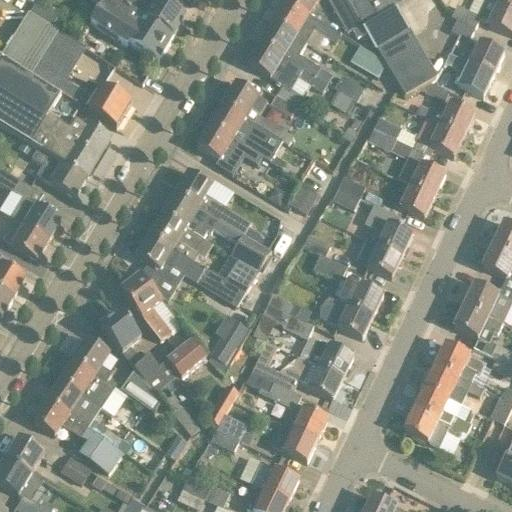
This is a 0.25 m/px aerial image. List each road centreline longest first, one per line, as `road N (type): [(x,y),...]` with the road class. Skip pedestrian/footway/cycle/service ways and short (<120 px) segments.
road 1 (residential): [(0,389),(237,0)]
road 2 (residential): [(352,446),(483,178)]
road 3 (residential): [(482,511),(352,446)]
